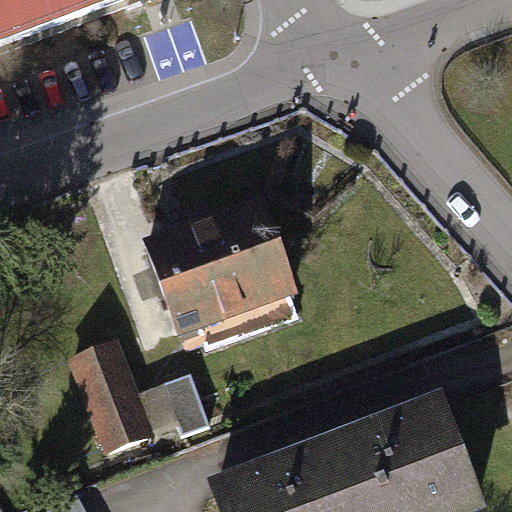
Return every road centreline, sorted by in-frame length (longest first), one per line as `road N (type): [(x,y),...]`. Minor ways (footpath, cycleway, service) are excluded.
road 1 (residential): [(0,185),(353,57)]
road 2 (residential): [(353,57),(511,235)]
road 3 (residential): [(353,57),(511,1)]
